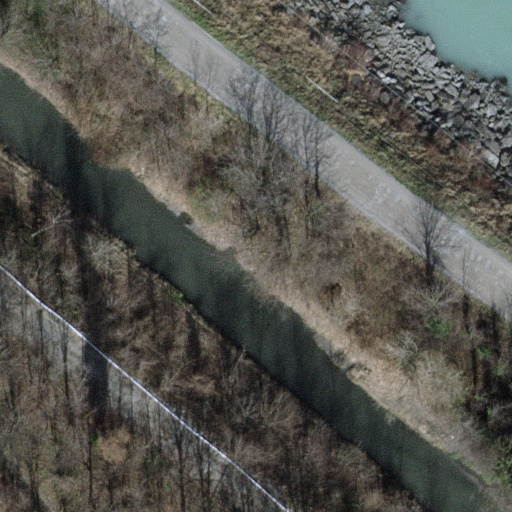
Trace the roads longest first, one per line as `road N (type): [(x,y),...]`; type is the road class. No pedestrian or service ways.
road 1 (track): [(511,299),(129,0)]
road 2 (track): [(0,304),(260,511)]
